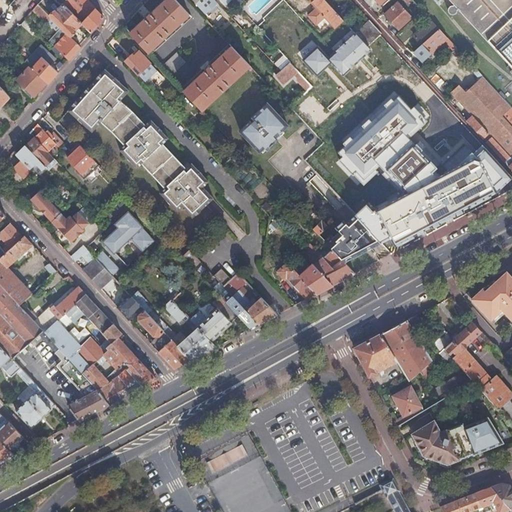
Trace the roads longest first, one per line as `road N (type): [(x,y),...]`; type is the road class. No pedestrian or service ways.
road 1 (primary): [(0,506),(378,309)]
road 2 (primary): [(371,291),(0,497)]
road 3 (residential): [(0,191),(182,390)]
road 4 (primary): [(371,291),(182,390)]
road 5 (primary): [(152,439),(333,333)]
road 6 (primary): [(182,390),(0,484)]
road 7 (residential): [(423,487),(408,474),(333,333)]
road 8 (residential): [(0,152),(118,17)]
road 9 (primary): [(511,216),(371,291)]
road 10 (primary): [(378,309),(511,237)]
road 11 (residential): [(355,0),(446,99)]
road 12 (primary): [(47,511),(65,491),(152,439)]
